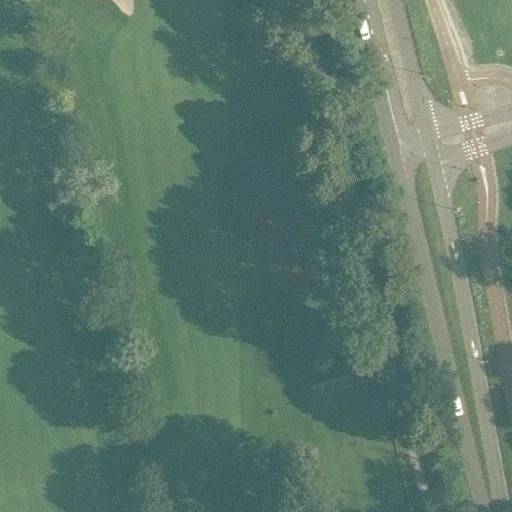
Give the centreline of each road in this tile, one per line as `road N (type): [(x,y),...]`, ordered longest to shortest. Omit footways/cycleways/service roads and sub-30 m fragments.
road 1 (secondary): [(394,150),(488,511)]
road 2 (secondary): [(499,511),(433,159)]
road 3 (secondary): [(359,0),(394,150)]
road 4 (secondary): [(427,131),(392,0)]
